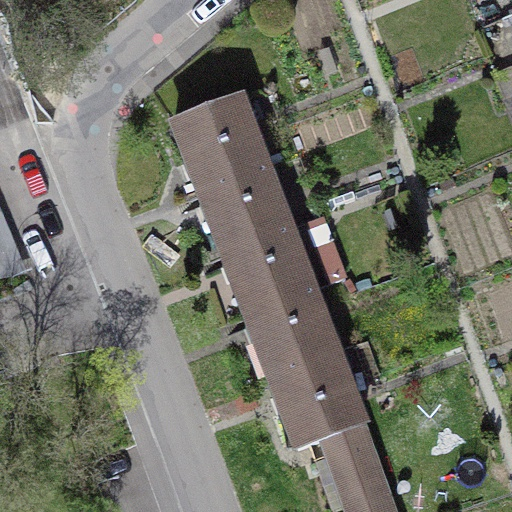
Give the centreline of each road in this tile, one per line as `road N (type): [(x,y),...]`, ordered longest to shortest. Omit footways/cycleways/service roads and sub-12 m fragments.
road 1 (residential): [(77,135),(83,184),(208,511)]
road 2 (residential): [(77,135),(102,76),(187,0)]
